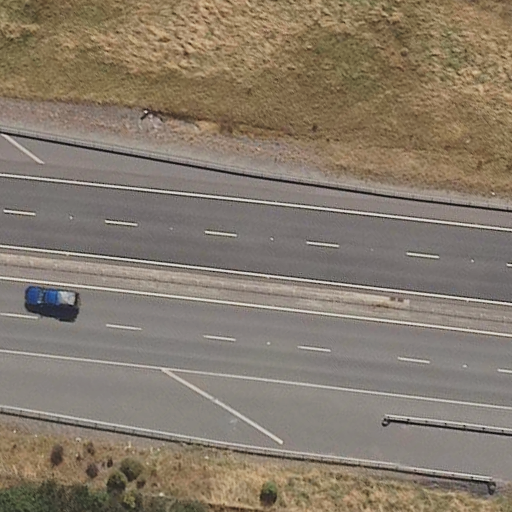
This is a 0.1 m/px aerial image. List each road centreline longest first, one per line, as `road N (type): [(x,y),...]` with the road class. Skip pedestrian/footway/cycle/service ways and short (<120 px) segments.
road 1 (motorway): [(511,364),(0,310)]
road 2 (motorway): [(0,219),(511,272)]
